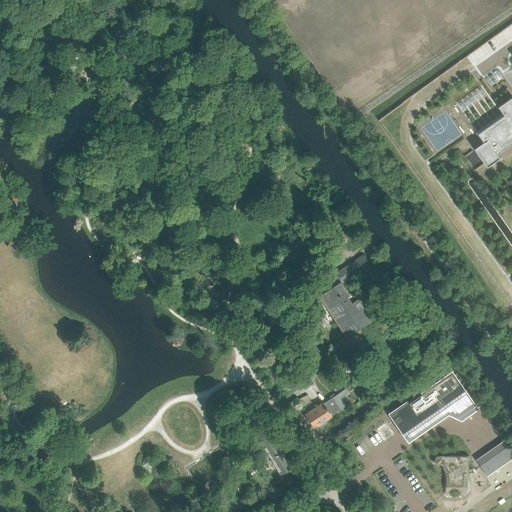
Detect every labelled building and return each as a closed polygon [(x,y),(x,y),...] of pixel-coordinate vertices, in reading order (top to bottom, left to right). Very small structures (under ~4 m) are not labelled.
[(487,162),(489,164),(501,156),(498,152),(511,142),(511,95),(500,104),(506,113),(504,114),(480,131),(486,140),(475,147),(476,148),(487,162)] [(341,284),(369,265),(363,255),(335,273),(334,271),(311,286),(327,310),(349,296),(348,294),(341,284)] [(349,300),(353,298),(349,293),(348,294),(349,296),(327,310),(345,338),(373,320),(359,299),(351,304),(349,300)] [(392,413),(406,433),(456,400),(464,415),(477,407),(453,371),(392,413)] [(314,429),(332,417),(331,416),(339,411),(339,410),(352,401),(345,389),(323,404),(322,402),(318,405),(317,403),(312,406),(313,408),(304,415),(314,429)] [(297,400),(300,406),(310,401),(307,395),(297,400)] [(376,429),(385,441),(396,433),(387,421),(376,429)] [(294,459),(289,463),(271,435),(260,441),(281,475),(298,465),(294,459)] [(511,445),(508,440),(479,460),(489,475),(511,459),(511,445)] [(266,468),(272,464),(265,453),(259,456),(266,468)] [(435,456),(433,462),(444,467),(444,494),(447,496),(464,496),(466,494),(466,488),(466,477),(474,473),(472,469),(468,469),(468,455),(467,456),(442,456),(435,456)]
